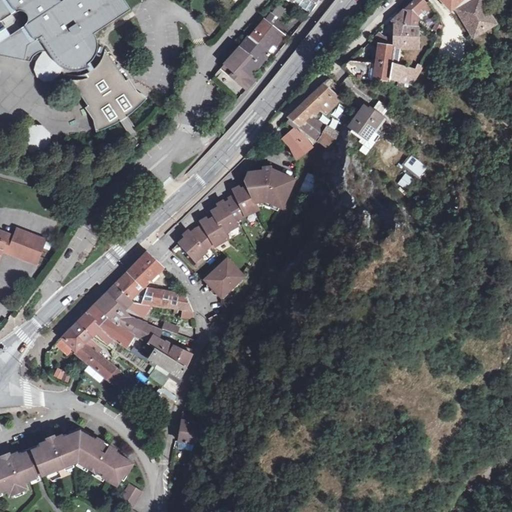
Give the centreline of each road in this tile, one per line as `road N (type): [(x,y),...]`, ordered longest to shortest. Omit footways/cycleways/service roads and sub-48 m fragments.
road 1 (residential): [(141,233),(184,279),(201,319),(157,507)]
road 2 (residential): [(178,146),(198,144),(220,128),(327,0)]
road 3 (residential): [(240,141),(292,109),(399,0)]
road 4 (primary): [(240,141),(353,0)]
road 5 (unclassified): [(153,168),(100,212),(49,281),(60,304)]
road 6 (unclassified): [(178,146),(203,64),(261,0)]
road 7 (residential): [(57,400),(98,413),(135,444),(148,462),(157,507)]
